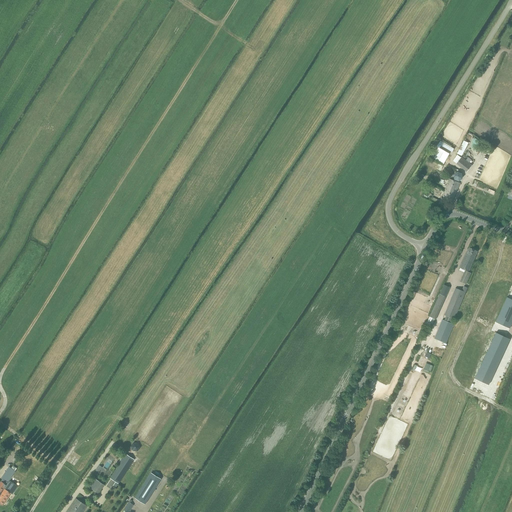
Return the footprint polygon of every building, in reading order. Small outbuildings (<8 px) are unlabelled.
[(440,141),(439,144),(452,152),(454,149),(440,141)] [(436,149),(432,157),(433,158),(439,161),(443,164),(448,155),(444,153),(438,150),(436,149)] [(457,155),(452,161),(467,171),(471,165),(457,155)] [(457,172),(453,175),(454,180),(459,181),(462,178),(462,174),(457,172)] [(440,200),(437,199),(436,202),(444,205),(447,199),(452,202),(460,183),(450,179),(442,197),(441,197),(440,200)] [(466,254),(459,268),(469,272),(475,257),(477,251),(469,247),(466,254)] [(466,284),(471,273),(465,270),(460,282),(466,284)] [(444,285),(435,304),(429,316),(436,319),(442,307),(441,307),(450,287),(444,285)] [(445,321),(442,319),(435,339),(446,343),(454,324),(452,323),(467,288),(464,286),(462,291),(455,288),(444,315),(447,316),(445,321)] [(502,301),(504,302),(495,322),(510,328),(511,324),(511,299),(507,297),(506,299),(503,298),(502,301)] [(496,333),(475,378),(489,385),(507,345),(510,339),(499,334),(496,333)] [(110,478),(116,481),(115,483),(113,486),(116,488),(119,483),(120,481),(127,471),(130,473),(134,467),(131,465),(134,460),(126,454),(110,478)] [(2,481),(0,482),(0,491),(1,492),(6,484),(7,484),(8,483),(15,472),(14,470),(15,468),(12,467),(11,468),(9,467),(2,478),(3,479),(2,481)] [(151,472),(135,498),(145,504),(161,479),(151,472)] [(98,493),(104,485),(95,478),(89,487),(98,493)] [(7,486),(5,489),(0,496),(0,501),(3,503),(10,493),(11,493),(13,490),(7,486)] [(76,498),(66,511),(82,511),(87,506),(76,498)] [(129,511),(134,505),(129,502),(124,509),(129,511)]
